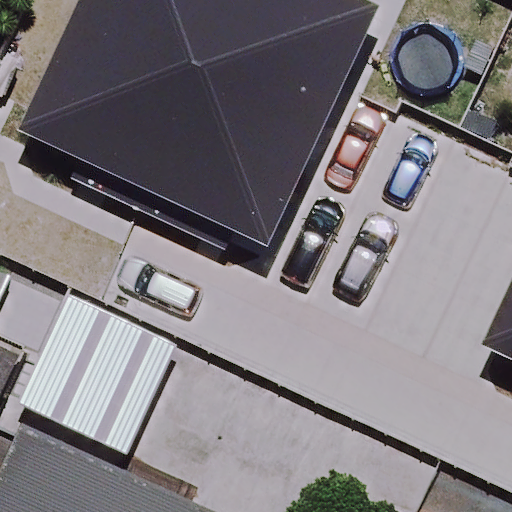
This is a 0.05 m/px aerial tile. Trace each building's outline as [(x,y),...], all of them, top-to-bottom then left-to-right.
[(93,0),(12,178),(107,221),(132,167),(113,158),(173,27),(204,41),(222,0),(93,0)] [(511,9),(511,4),(503,0),(351,0),(328,49),(454,111),(458,101),(465,106),(511,9)] [(458,101),(454,111),(351,332),(504,404),(511,386),(511,127),(465,106),(458,101)] [(0,289),(0,403),(9,407),(48,309),(0,289)] [(190,511),(0,425),(0,511),(190,511)]
